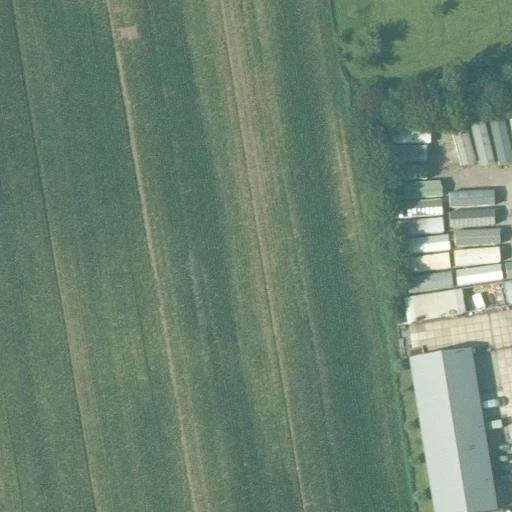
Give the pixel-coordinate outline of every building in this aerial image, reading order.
[(489,119),(470,159),(484,166),(504,127),(489,119)] [(463,121),(443,162),(458,169),(478,128),(463,121)] [(417,160),(434,168),(451,130),(434,122),(417,160)] [(511,127),(493,159),(509,169),(511,163),(511,127)] [(443,195),(399,196),(399,212),(443,211),(443,195)] [(399,215),(399,231),(444,233),(445,217),(399,215)] [(511,229),(500,229),(498,277),(511,277),(511,229)] [(477,280),(493,280),(495,233),(479,233),(477,280)] [(471,282),(473,240),(458,240),(457,282),(471,282)] [(440,241),(434,285),(449,288),(455,243),(440,241)] [(413,286),(429,287),(433,243),(417,242),(413,286)] [(511,282),(474,287),(476,309),(511,304),(511,282)] [(409,296),(412,321),(464,316),(462,291),(409,296)] [(425,457),(487,447),(472,352),(410,361),(425,457)] [(497,511),(487,447),(425,457),(433,511),(497,511)]
